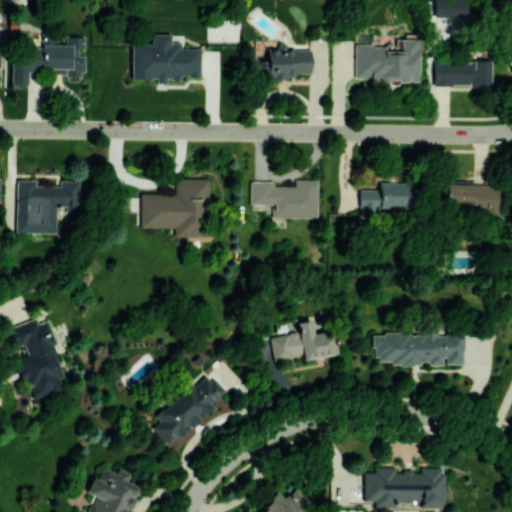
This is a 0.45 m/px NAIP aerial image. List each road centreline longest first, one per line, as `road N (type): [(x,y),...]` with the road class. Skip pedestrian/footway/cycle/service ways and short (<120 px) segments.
road 1 (residential): [(0,127),(511,130)]
road 2 (residential): [(511,447),(458,420),(318,419),(247,448),(187,511)]
